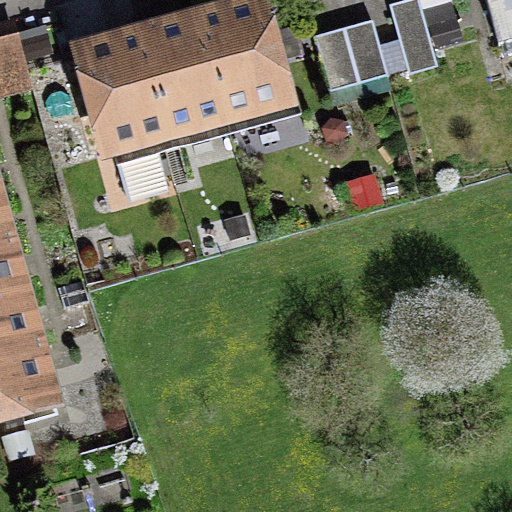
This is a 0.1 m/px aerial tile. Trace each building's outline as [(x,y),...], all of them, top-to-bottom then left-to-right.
[(511,0),(485,0),(499,47),(511,43),(511,0)] [(176,28),(140,37),(117,44),(82,53),(110,155),(168,139),(226,123),(285,107),(257,6),(230,13),(198,22),(176,28)] [(421,9),(393,17),(409,73),(437,65),(421,9)] [(360,26),(343,31),(331,34),(314,39),(330,95),(359,87),(388,78),(372,22),(360,26)] [(15,37),(0,40),(0,91),(1,96),(29,88),(15,37)] [(0,214),(0,245),(8,243),(0,214)] [(8,243),(0,245),(0,302),(23,296),(8,243)] [(0,358),(38,348),(23,296),(0,302),(0,358)] [(38,348),(0,358),(0,415),(53,400),(38,348)]
